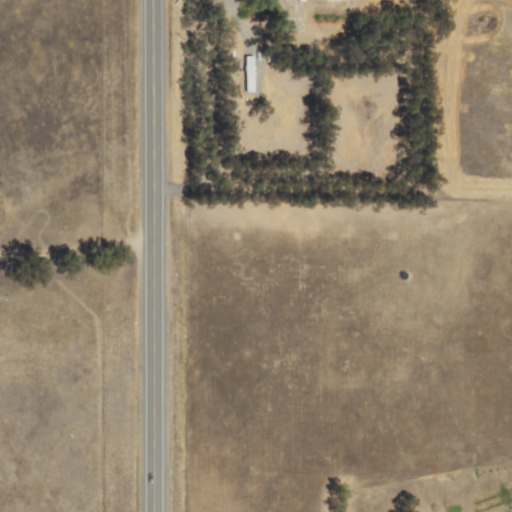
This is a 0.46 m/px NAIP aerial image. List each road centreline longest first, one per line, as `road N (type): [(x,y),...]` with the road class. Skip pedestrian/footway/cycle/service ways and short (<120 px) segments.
road 1 (tertiary): [(150,511),(150,0)]
road 2 (track): [(150,242),(0,257)]
